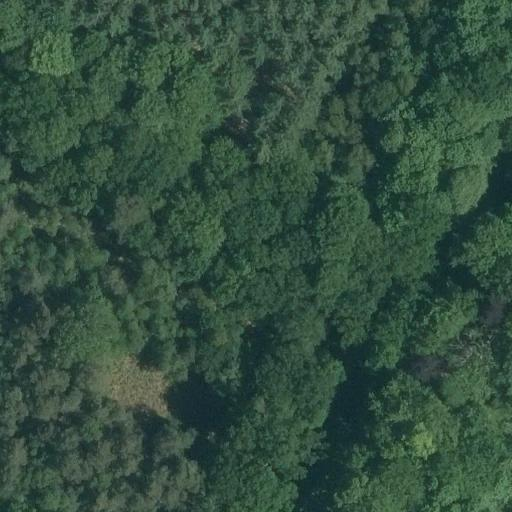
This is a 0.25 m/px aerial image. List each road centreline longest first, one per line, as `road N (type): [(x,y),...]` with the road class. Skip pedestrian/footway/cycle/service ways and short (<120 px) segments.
road 1 (track): [(511,100),(274,511)]
road 2 (track): [(468,323),(364,511)]
